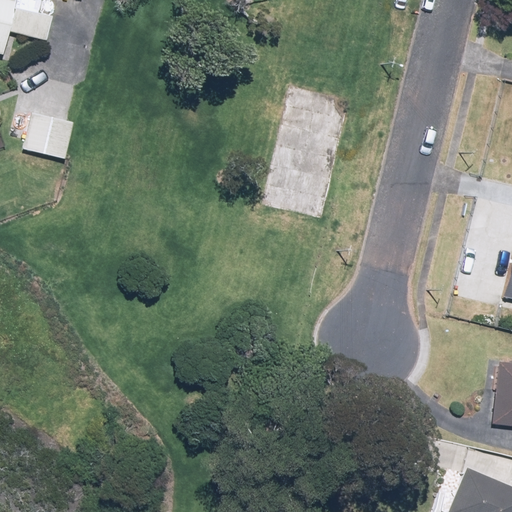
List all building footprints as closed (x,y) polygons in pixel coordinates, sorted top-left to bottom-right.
[(0,0),(0,41),(10,2),(0,0)] [(39,0),(14,0),(6,34),(43,43),(49,20),(36,17),(39,0)] [(66,122),(28,114),(20,150),(58,159),(66,122)] [(511,252),(507,251),(496,296),(511,299),(511,252)] [(511,364),(493,362),(486,424),(511,427),(511,364)] [(511,511),(511,491),(452,468),(436,511),(511,511)]
